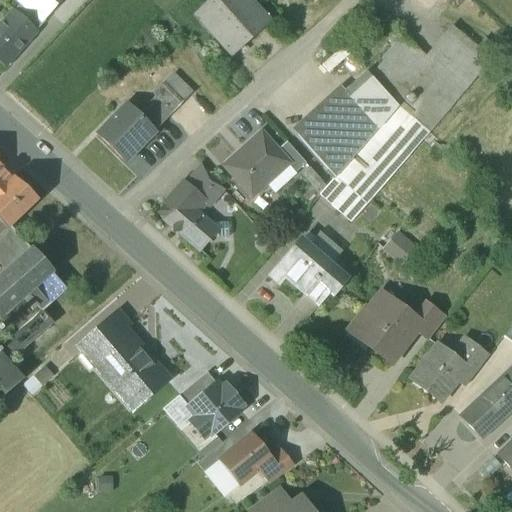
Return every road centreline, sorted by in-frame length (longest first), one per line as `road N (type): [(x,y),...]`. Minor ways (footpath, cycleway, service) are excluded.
road 1 (tertiary): [(431,511),(400,498),(364,465),(360,449),(108,229)]
road 2 (residential): [(108,229),(360,0)]
road 3 (tertiary): [(108,229),(0,133)]
